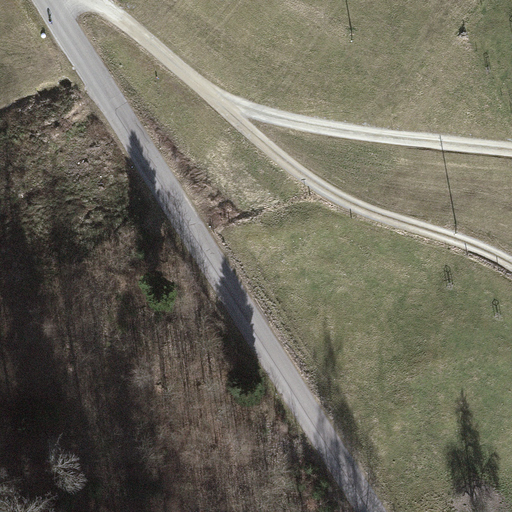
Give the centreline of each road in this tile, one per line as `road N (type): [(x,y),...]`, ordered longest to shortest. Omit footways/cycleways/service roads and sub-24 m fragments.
road 1 (tertiary): [(371,511),(52,0)]
road 2 (track): [(53,1),(99,8),(318,189),(511,266)]
road 3 (track): [(511,153),(229,111)]
